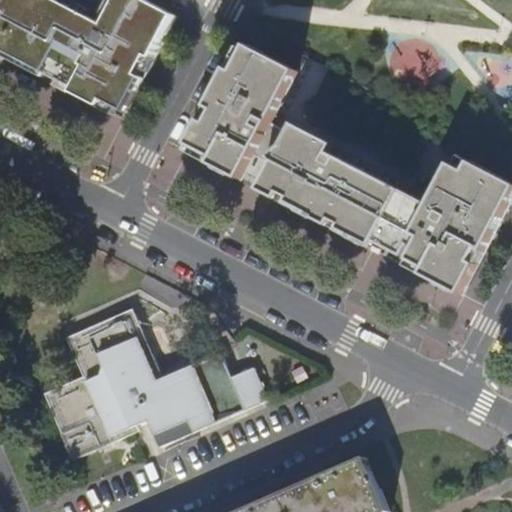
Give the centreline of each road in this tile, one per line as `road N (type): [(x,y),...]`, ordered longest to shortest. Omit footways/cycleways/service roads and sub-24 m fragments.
road 1 (tertiary): [(115,215),(406,365)]
road 2 (residential): [(143,511),(360,413),(406,365)]
road 3 (residential): [(115,215),(228,0)]
road 4 (tertiary): [(0,153),(115,215)]
road 5 (residential): [(456,392),(511,285)]
